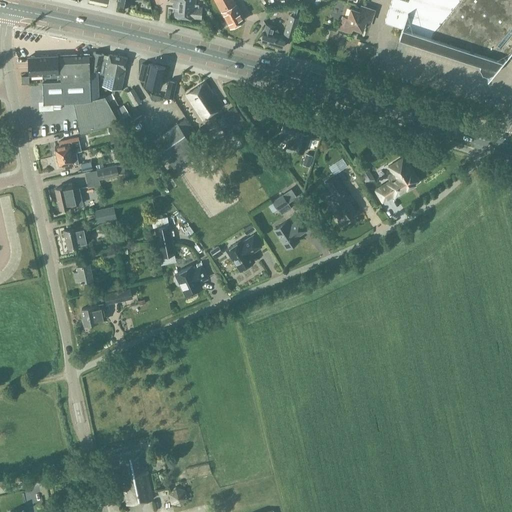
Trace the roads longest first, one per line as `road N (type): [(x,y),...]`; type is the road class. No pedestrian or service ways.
road 1 (primary): [(492,143),(259,66),(8,8)]
road 2 (unclassified): [(94,471),(5,58),(8,8)]
